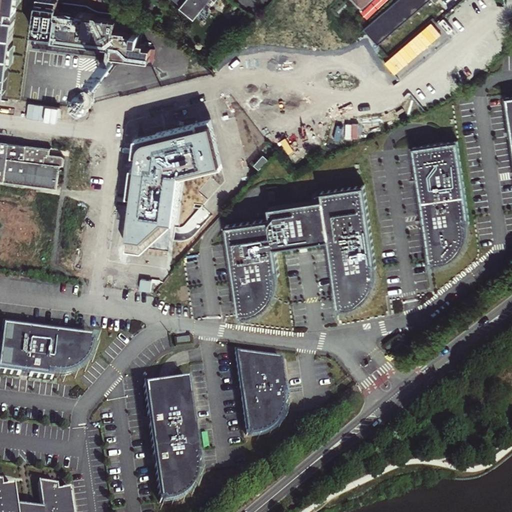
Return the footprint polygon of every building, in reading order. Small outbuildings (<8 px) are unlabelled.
[(0,0),(0,96),(4,97),(13,19),(5,19),(6,12),(14,13),(15,0),(0,0)] [(59,0),(31,0),(27,36),(53,39),(53,43),(114,50),(114,58),(152,62),(153,50),(146,49),(146,46),(139,46),(138,42),(131,37),(126,37),(127,34),(116,34),(116,24),(94,21),(94,17),(78,15),(78,19),(57,16),(59,0)] [(172,0),(185,10),(183,11),(198,23),(215,1),(219,4),(221,0),(172,0)] [(353,0),(366,12),(378,0),(353,0)] [(403,0),(366,33),(380,50),(436,0),(403,0)] [(115,70),(116,67),(116,65),(115,63),(114,61),(112,60),(110,59),(108,59),(106,60),(104,61),(103,63),(103,65),(103,67),(103,69),(105,71),(107,72),(109,72),(111,72),(113,71),(115,70)] [(174,240),(183,175),(223,166),(213,122),(149,138),(144,142),(141,146),(125,276),(162,281),(167,240),(174,240)] [(0,181),(56,189),(60,166),(62,166),(64,159),(61,155),(50,154),(51,148),(0,141),(0,181)] [(465,152),(421,157),(434,274),(436,273),(437,276),(443,276),(449,274),(454,272),(458,269),(462,265),(467,260),(470,254),(471,249),(472,243),(472,235),(476,234),(465,152)] [(264,155),(254,166),(259,170),(268,159),(264,155)] [(267,225),(223,230),(233,322),(237,322),(237,325),(244,325),(249,323),(257,318),(263,312),(265,309),(269,302),(270,295),(270,289),(270,283),(273,282),(270,255),(330,247),(338,322),(342,322),(342,326),(350,324),(357,321),(363,316),(366,313),(371,306),(375,299),(376,291),(376,284),(375,280),(379,280),(369,193),(325,198),(325,206),(266,213),(267,225)] [(21,246),(20,260),(50,261),(51,248),(21,246)] [(97,337),(2,325),(0,341),(0,375),(55,382),(56,378),(64,379),(73,377),(78,375),(83,371),(90,365),(94,360),(96,355),(99,347),(100,343),(100,341),(96,341),(97,337)] [(273,372),(225,363),(234,449),(238,449),(238,453),(244,452),(248,451),(253,448),(257,446),(262,442),(266,439),(267,436),(269,433),(272,428),(273,424),(274,417),(274,413),(274,408),(277,408),(273,372)] [(193,369),(146,375),(161,500),(165,500),(165,503),(168,503),(173,502),(178,500),(182,498),(187,494),(194,486),(197,481),(198,477),(200,470),(201,463),(200,456),(204,456),(193,369)] [(0,511),(69,511),(68,493),(55,494),(55,489),(37,486),(39,511),(35,511),(33,511),(32,507),(28,507),(24,508),(24,510),(14,509),(11,489),(0,485),(0,511)]
